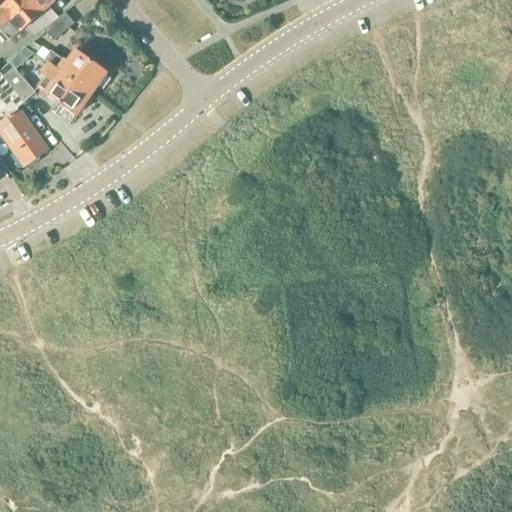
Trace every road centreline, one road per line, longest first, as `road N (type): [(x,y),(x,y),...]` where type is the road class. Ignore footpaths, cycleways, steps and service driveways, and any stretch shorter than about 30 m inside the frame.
road 1 (tertiary): [(0,238),(81,194),(205,98)]
road 2 (tertiary): [(205,98),(359,0)]
road 3 (residential): [(205,98),(119,0)]
